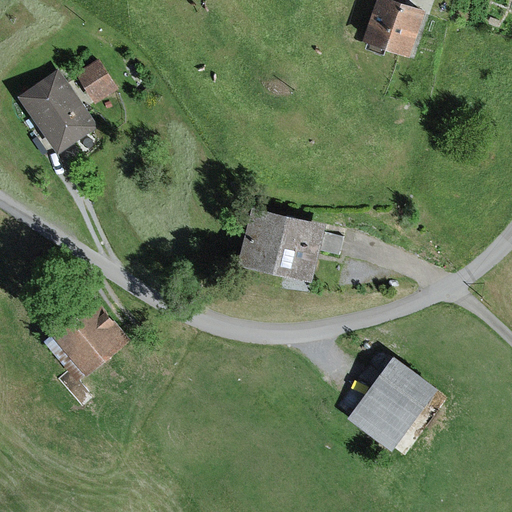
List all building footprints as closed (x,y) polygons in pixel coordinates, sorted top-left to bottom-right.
[(424,14),(384,0),(376,0),(361,45),(408,61),(424,14)] [(57,71),(14,100),(56,160),(99,130),(87,112),(117,91),(97,61),(65,83),(57,71)] [(325,228),(250,210),(236,271),(311,288),(325,228)] [(90,295),(41,332),(75,377),(124,340),(90,295)] [(431,386),(388,355),(342,421),(385,451),(431,386)]
